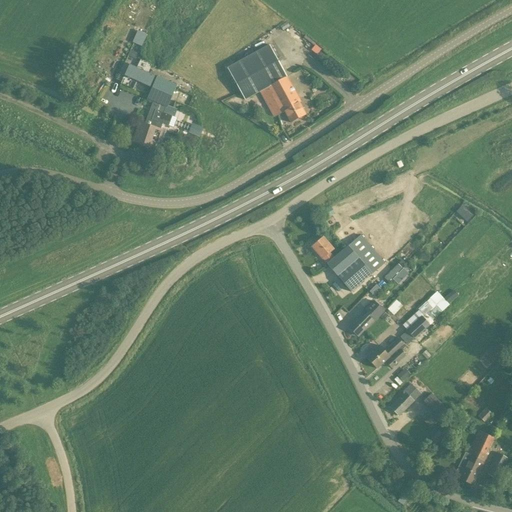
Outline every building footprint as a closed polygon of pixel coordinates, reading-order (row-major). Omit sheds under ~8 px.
[(317,54),(321,48),(315,44),(310,49),(317,54)] [(227,68),(228,69),(241,95),(244,100),(260,92),(274,117),(284,111),(290,123),(306,114),(299,102),(300,101),(287,76),(286,77),(269,45),(243,59),(227,68)] [(130,63),(120,84),(133,90),(137,82),(149,87),(155,74),(130,63)] [(301,70),(290,75),(301,99),(312,94),(301,70)] [(168,126),(172,116),(157,110),(160,104),(166,107),(176,84),(158,77),(157,82),(156,81),(149,100),(152,101),(144,124),(142,130),(137,128),(131,143),(151,150),(151,148),(159,150),(165,131),(160,129),(162,123),(168,126)] [(384,263),(361,234),(348,245),(333,258),(329,253),(331,251),(333,249),(323,237),(312,247),(322,259),(326,264),(337,277),(351,292),(384,263)] [(370,294),(360,302),(363,306),(374,299),(370,294)] [(432,309),(436,305),(429,298),(419,308),(426,315),(432,309)] [(443,299),(436,305),(432,309),(426,315),(428,318),(411,334),(415,339),(432,323),(431,321),(441,312),(449,305),(443,299)] [(360,315),(348,327),(358,336),(374,320),(375,321),(384,311),(373,300),(364,310),(368,314),(364,319),(360,315)] [(396,300),(387,309),(391,314),(400,304),(396,300)] [(406,330),(411,334),(428,318),(426,315),(423,317),(422,315),(406,330)] [(376,369),(382,364),(383,366),(386,363),(391,368),(406,355),(401,349),(405,345),(399,338),(385,351),(379,345),(366,357),(376,369)] [(420,393),(411,384),(404,392),(389,407),(399,416),(413,401),(417,397),(417,396),(420,393)] [(423,401),(433,412),(425,421),(431,428),(448,411),(431,393),(423,401)] [(485,408),(478,416),(484,422),(492,414),(485,408)] [(431,439),(437,444),(445,436),(439,430),(431,439)] [(461,473),(458,478),(473,485),(487,455),(485,454),(492,438),(478,430),(467,453),(465,452),(456,471),(461,473)] [(497,480),(507,458),(497,452),(487,474),(497,480)]
